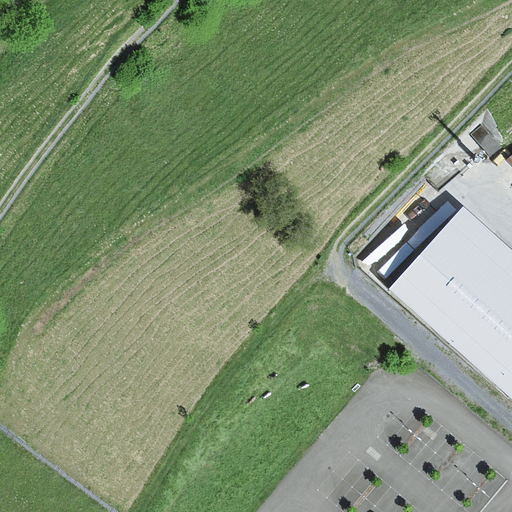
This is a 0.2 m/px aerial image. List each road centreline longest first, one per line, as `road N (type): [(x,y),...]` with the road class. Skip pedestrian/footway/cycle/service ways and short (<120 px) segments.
road 1 (track): [(142,511),(226,373),(307,280),(340,270)]
road 2 (track): [(169,0),(0,214)]
road 3 (track): [(340,270),(339,251),(353,230),(511,72)]
